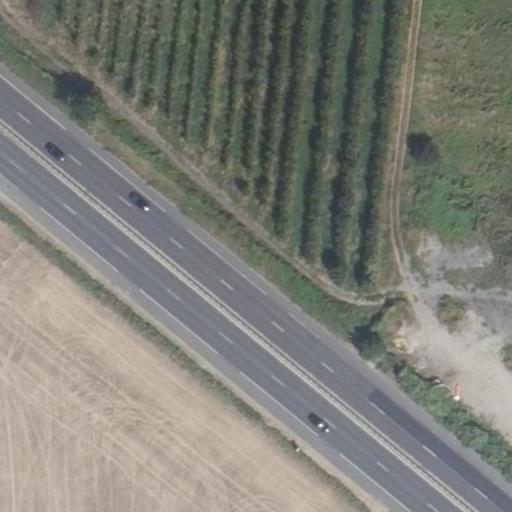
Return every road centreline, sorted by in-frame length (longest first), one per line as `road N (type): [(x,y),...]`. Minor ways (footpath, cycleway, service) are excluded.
road 1 (primary): [(505,511),(0,100)]
road 2 (primary): [(0,157),(430,511)]
road 3 (track): [(343,286),(9,0)]
road 4 (track): [(412,0),(398,128),(396,290),(450,304),(502,333),(511,327)]
road 5 (track): [(396,290),(343,286),(511,423)]
